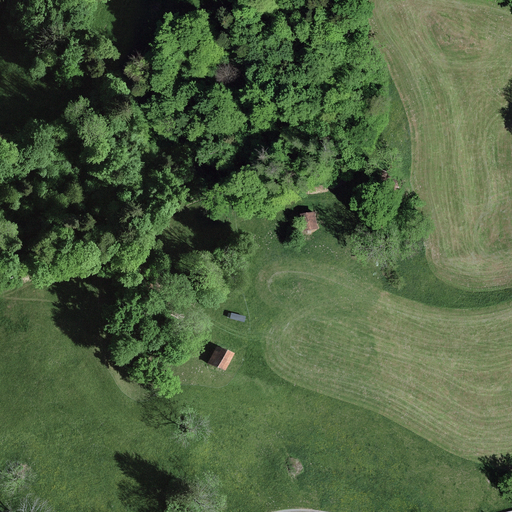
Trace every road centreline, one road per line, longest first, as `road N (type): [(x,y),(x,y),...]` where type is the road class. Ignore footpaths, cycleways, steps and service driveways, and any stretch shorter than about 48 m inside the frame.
road 1 (track): [(0,155),(142,88),(246,0)]
road 2 (track): [(0,247),(48,231),(145,225)]
